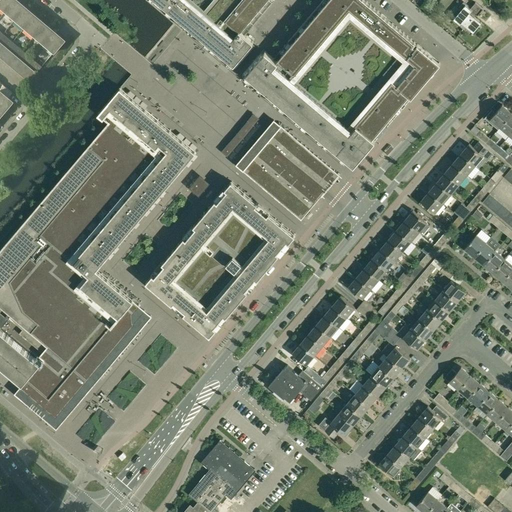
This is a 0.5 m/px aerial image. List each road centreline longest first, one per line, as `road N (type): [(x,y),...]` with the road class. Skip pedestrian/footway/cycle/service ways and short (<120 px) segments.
road 1 (tertiary): [(484,78),(466,84),(378,174),(215,367)]
road 2 (tertiary): [(230,378),(484,78)]
road 3 (tertiary): [(215,367),(101,511)]
road 4 (residential): [(343,473),(459,336)]
road 5 (tertiary): [(128,511),(230,378)]
road 6 (residential): [(230,378),(343,473)]
road 7 (residential): [(0,147),(96,35)]
road 8 (primary): [(96,511),(0,430)]
